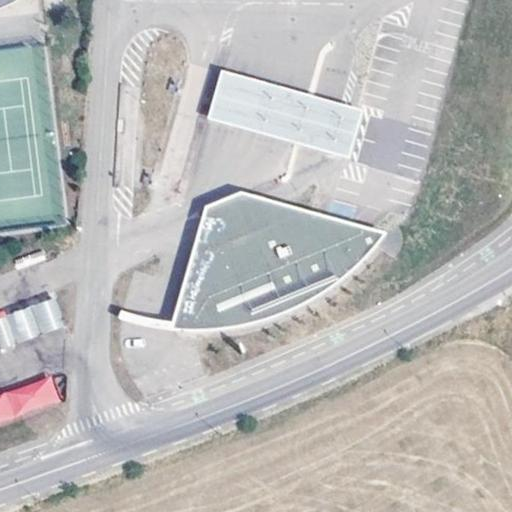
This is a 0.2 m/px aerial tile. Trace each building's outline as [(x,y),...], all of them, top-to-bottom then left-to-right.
[(0,0),(0,10),(2,10),(24,1),(24,0),(0,0)] [(298,146),(421,181),(435,133),(314,99),(220,72),(206,120),(298,146)] [(241,195),(205,209),(181,296),(179,304),(186,306),(211,231),(213,227),(218,223),(246,212),(259,223),(268,219),(269,217),(361,242),(366,230),(241,195)] [(361,242),(269,217),(268,219),(259,223),(246,212),(218,223),(213,227),(211,231),(186,306),(179,304),(172,332),(198,334),(235,331),(266,324),(303,308),(325,294),(346,280),(360,267),(376,250),(377,248),(378,247),(379,244),(379,242),(379,241),(379,240),(378,238),(378,237),(376,235),(375,234),(373,233),(366,230),(361,242)] [(52,305),(0,323),(0,356),(62,334),(52,305)] [(0,423),(60,403),(51,377),(0,393),(0,423)]
